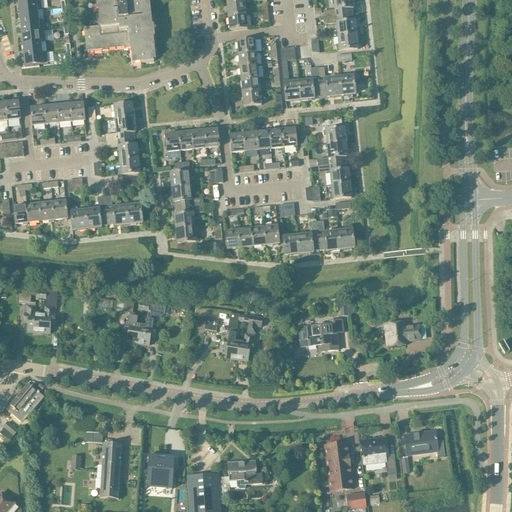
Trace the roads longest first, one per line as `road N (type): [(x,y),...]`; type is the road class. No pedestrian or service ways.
road 1 (tertiary): [(375,396),(234,406),(10,365)]
road 2 (residential): [(1,74),(22,82),(139,83),(197,60),(211,39),(207,0)]
road 3 (tertiary): [(468,367),(478,349),(474,200)]
road 4 (tertiary): [(461,200),(464,345),(457,362)]
road 5 (tertiary): [(469,0),(465,127)]
